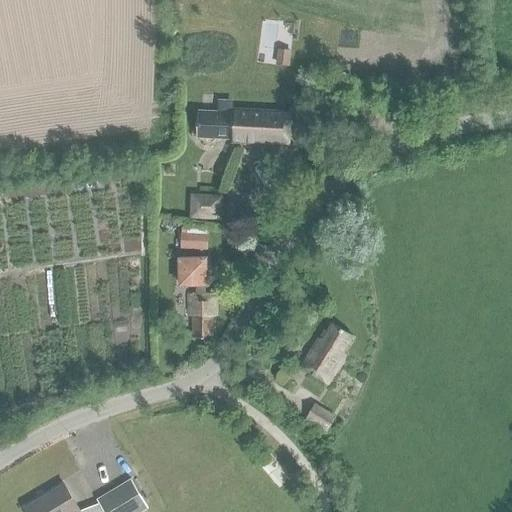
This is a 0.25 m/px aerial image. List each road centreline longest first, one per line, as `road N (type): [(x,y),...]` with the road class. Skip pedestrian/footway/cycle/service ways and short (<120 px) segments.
road 1 (unclassified): [(200,378),(246,321),(301,224),(350,180),(404,146),(511,121)]
road 2 (unclassified): [(0,460),(69,422),(200,378)]
road 3 (unclassified): [(200,378),(283,440),(317,486),(325,511)]
